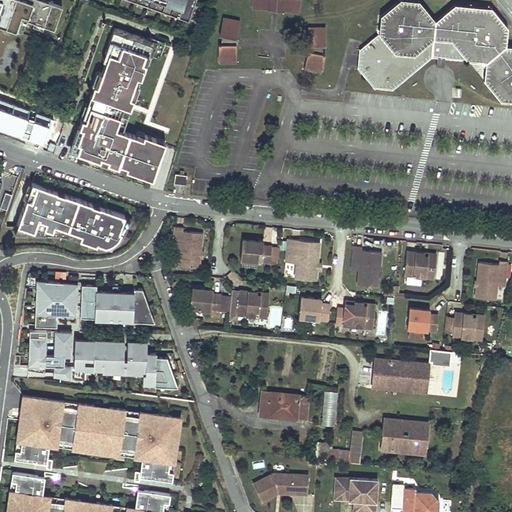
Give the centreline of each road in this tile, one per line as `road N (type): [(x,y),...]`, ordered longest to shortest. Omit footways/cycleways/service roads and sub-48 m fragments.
road 1 (residential): [(245,511),(142,243)]
road 2 (unknown): [(182,338),(346,346),(352,412),(372,418)]
road 3 (residential): [(165,203),(0,144)]
road 4 (unclassified): [(0,267),(30,257),(106,263),(142,243)]
road 5 (residential): [(342,220),(222,208)]
